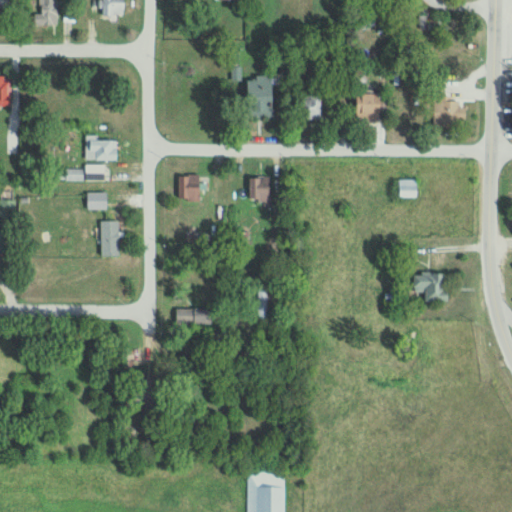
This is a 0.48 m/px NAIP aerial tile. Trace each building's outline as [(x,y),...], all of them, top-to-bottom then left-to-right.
[(37,0),(37,26),(58,26),(57,0),(37,0)] [(126,0),(102,0),(102,15),(127,15),(126,0)] [(12,77),(0,76),(0,108),(12,109),(12,77)] [(251,118),(275,118),(275,76),(251,76),(251,118)] [(383,120),(383,93),(357,93),(357,120),(383,120)] [(300,120),(322,120),(322,94),(300,94),(300,120)] [(434,126),(465,126),(465,100),(434,100),(434,126)] [(119,161),(119,140),(92,140),(92,161),(119,161)] [(106,182),(106,166),(86,166),(86,182),(106,182)] [(67,181),(80,181),(80,170),(67,170),(67,181)] [(179,175),(179,201),(201,201),(201,175),(179,175)] [(271,203),(271,177),(250,177),(250,203),(271,203)] [(403,197),(418,197),(418,181),(403,181),(403,197)] [(108,209),(108,193),(87,193),(87,209),(108,209)] [(0,219),(16,219),(16,200),(0,200),(0,219)] [(121,222),(102,222),(102,258),(121,258),(121,222)] [(450,274),(415,274),(415,292),(425,292),(425,301),(450,301),(450,274)] [(267,282),(259,282),(259,324),(267,324),(267,282)] [(213,326),(213,308),(177,308),(177,326),(213,326)] [(155,379),(138,379),(138,407),(155,407),(155,379)] [(246,511),(285,511),(286,470),(247,470),(246,511)]
